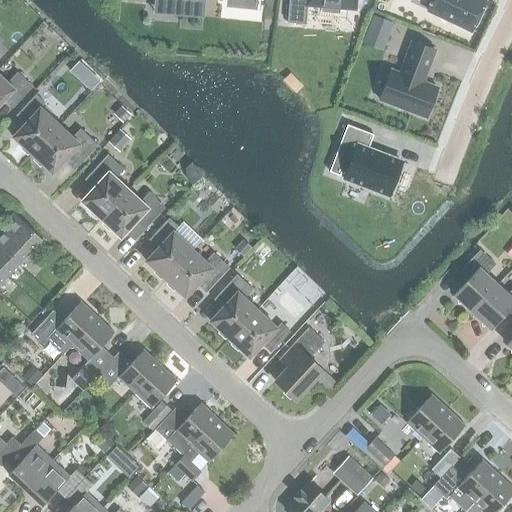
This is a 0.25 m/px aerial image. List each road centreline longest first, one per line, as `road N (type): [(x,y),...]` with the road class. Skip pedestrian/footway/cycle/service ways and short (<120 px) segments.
road 1 (residential): [(295,451),(0,175)]
road 2 (residential): [(295,451),(382,355),(409,341),(430,347),(511,419)]
road 3 (residential): [(511,14),(442,178)]
